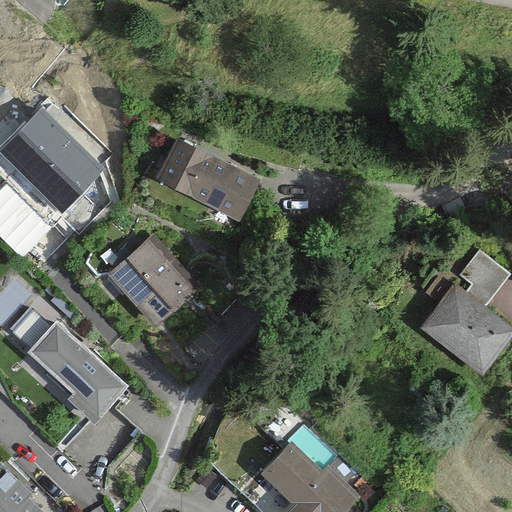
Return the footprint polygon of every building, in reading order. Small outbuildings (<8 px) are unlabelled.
[(105,168),(41,107),(0,149),(0,151),(63,212),(105,168)] [(258,175),(175,137),(155,181),(237,219),(258,175)] [(199,287),(154,235),(108,275),(153,327),(199,287)] [(469,292),(455,282),(421,327),(483,374),(511,335),(511,324),(487,306),(511,273),(511,272),(481,250),(462,275),(475,284),(469,292)] [(129,383),(57,314),(21,350),(94,420),(129,383)] [(294,439),(290,443),(260,474),(291,504),(282,511),(342,511),(356,498),(294,439)] [(36,493),(2,461),(0,462),(0,511),(43,511),(30,499),(36,493)]
